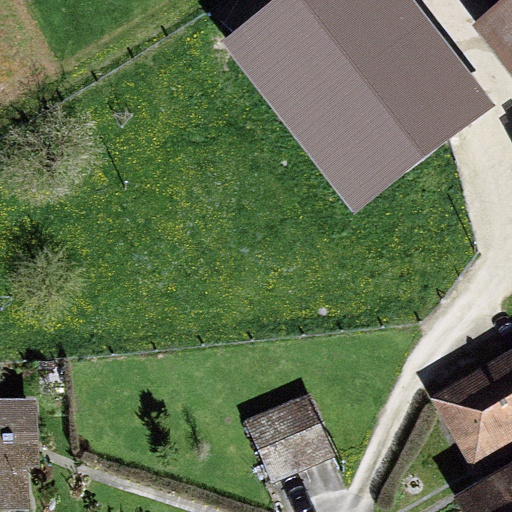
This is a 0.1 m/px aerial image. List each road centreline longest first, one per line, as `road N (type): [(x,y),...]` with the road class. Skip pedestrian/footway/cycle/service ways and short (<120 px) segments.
road 1 (track): [(351,511),(447,323),(511,255)]
road 2 (track): [(430,0),(511,138)]
